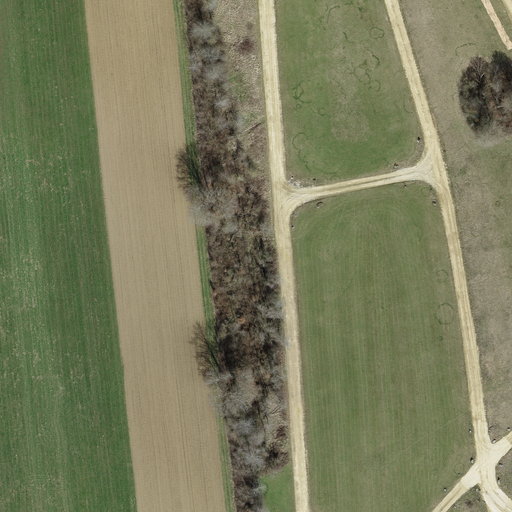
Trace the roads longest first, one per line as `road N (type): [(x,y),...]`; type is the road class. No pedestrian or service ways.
road 1 (track): [(511,511),(492,494),(485,467),(440,165),(391,0)]
road 2 (track): [(270,81),(301,511)]
road 3 (track): [(280,201),(440,165)]
